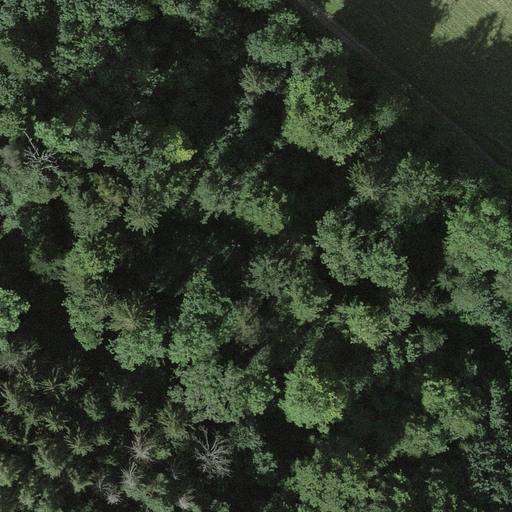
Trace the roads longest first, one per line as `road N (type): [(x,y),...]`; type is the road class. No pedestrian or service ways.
road 1 (track): [(0,305),(133,341),(231,397),(321,482),(338,511)]
road 2 (track): [(511,191),(293,0)]
